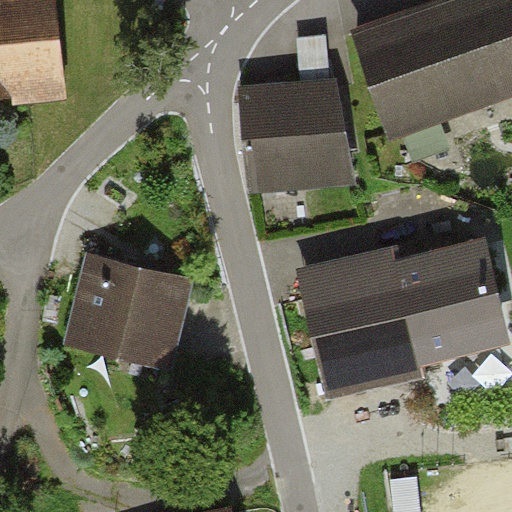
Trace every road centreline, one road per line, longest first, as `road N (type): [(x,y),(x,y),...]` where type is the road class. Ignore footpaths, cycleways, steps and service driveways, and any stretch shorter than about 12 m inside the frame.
road 1 (residential): [(199,70),(300,465)]
road 2 (residential): [(300,465),(131,503),(79,491),(48,463),(18,383)]
road 3 (residential): [(18,383),(33,268),(63,183)]
road 4 (residential): [(199,70),(160,88),(63,183)]
